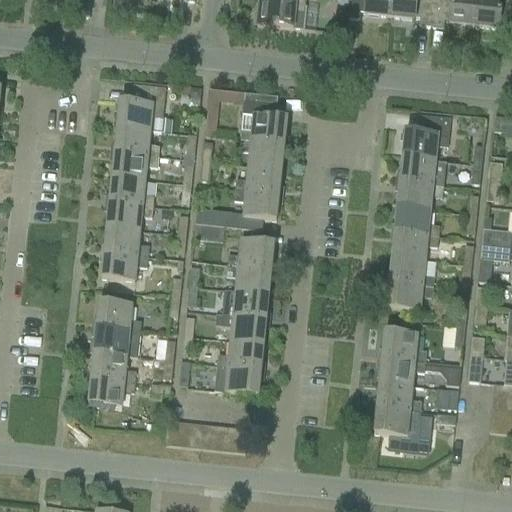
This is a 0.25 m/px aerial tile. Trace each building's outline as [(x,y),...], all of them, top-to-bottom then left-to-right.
[(259,3),(256,29),(292,33),(302,34),(303,18),(304,18),(305,0),(271,0),(272,4),(259,3)] [(342,0),(336,0),(336,5),(341,11),(346,11),(347,1),(342,0)] [(346,11),(345,23),(358,24),(359,18),(359,16),(364,17),(364,19),(389,21),(390,0),(347,0),(347,1),(346,11)] [(390,0),(389,21),(413,24),(414,22),(419,22),(418,24),(418,30),(430,31),(433,0),(390,0)] [(433,0),(430,31),(443,33),(443,27),(443,25),(448,25),(448,27),(473,30),(475,0),(433,0)] [(511,0),(475,0),(473,30),(498,32),(498,30),(503,31),(503,33),(502,39),(503,39),(511,40),(511,0)] [(161,123),(164,93),(132,90),(130,108),(118,107),(116,132),(149,136),(151,122),(161,123)] [(190,92),(190,97),(195,103),(199,103),(200,93),(190,92)] [(243,110),(239,145),(283,150),(285,124),(274,123),(275,109),(277,102),(244,99),(243,110)] [(447,152),(450,123),(418,120),(416,138),(404,136),(401,162),(435,166),(436,151),(447,152)] [(511,138),(511,123),(494,121),(492,136),(511,138)] [(204,141),(204,142),(212,143),(214,123),(206,122),(204,141)] [(158,162),(159,152),(148,150),(149,136),(116,132),(113,157),(158,162)] [(194,160),(196,141),(187,140),(185,159),(194,160)] [(280,175),(283,150),(239,145),(238,156),(247,157),(246,171),(280,175)] [(210,168),(212,148),(203,148),(201,167),(210,168)] [(481,170),(483,151),(474,150),(472,169),(481,170)] [(157,173),(158,162),(113,157),(111,183),(145,186),(146,172),(157,173)] [(435,166),(401,162),(398,187),(442,192),(444,181),(445,167),(435,166)] [(207,187),(210,168),(201,167),(199,186),(207,187)] [(499,187),(501,169),(489,167),(487,186),(499,187)] [(479,190),(481,170),(472,169),(470,189),(479,190)] [(190,192),(192,172),(183,171),(181,191),(190,192)] [(278,200),(280,175),(246,171),(244,186),(235,185),(234,195),(278,200)] [(153,212),(154,202),(143,201),(145,186),(111,183),(108,208),(153,212)] [(497,207),(499,187),(487,186),(485,205),(497,207)] [(441,202),(442,192),(398,187),(396,212),(429,216),(431,201),(441,202)] [(188,211),(190,192),(181,191),(180,210),(188,211)] [(275,226),(278,200),(234,195),(233,207),(242,208),(241,218),(225,217),(196,214),(194,230),(223,233),(261,237),(262,224),(275,226)] [(476,221),(477,201),(469,201),(467,220),(476,221)] [(152,223),(153,212),(108,208),(106,233),(140,236),(141,222),(152,223)] [(437,242),(438,232),(428,231),(429,216),(396,212),(393,237),(437,242)] [(171,224),(172,215),(161,214),(160,223),(171,224)] [(474,240),(476,221),(467,220),(465,239),(474,240)] [(185,241),(187,222),(178,221),(177,240),(185,241)] [(222,248),(223,233),(194,230),(193,245),(222,248)] [(147,262),(148,252),(138,251),(140,236),(106,233),(103,258),(147,262)] [(482,234),(481,248),(509,251),(511,239),(511,237),(489,235),(482,234)] [(436,253),(437,242),(393,237),(391,262),(424,266),(426,252),(436,253)] [(183,260),(185,241),(177,240),(175,259),(183,260)] [(270,275),(273,250),(238,246),(237,261),(227,260),(226,271),(270,275)] [(481,248),(479,264),(507,267),(508,265),(509,251),(481,248)] [(470,271),(472,251),(464,251),(462,270),(470,271)] [(146,273),(147,262),(103,258),(100,283),(134,287),(136,272),(146,273)] [(424,266),(391,262),(388,287),(432,292),(433,281),(435,267),(424,266)] [(468,290),(470,271),(462,270),(460,289),(468,290)] [(268,300),(270,275),(226,271),(225,281),(235,282),(233,297),(268,300)] [(197,293),(199,273),(190,273),(188,292),(197,293)] [(479,279),(478,286),(489,287),(489,280),(479,279)] [(179,304),(181,284),(172,283),(170,303),(179,304)] [(431,302),(432,292),(388,287),(385,313),(419,317),(421,301),(431,302)] [(195,312),(197,293),(188,292),(186,311),(195,312)] [(486,312),(488,293),(476,292),(474,311),(486,312)] [(265,325),(268,300),(233,297),(232,311),(222,310),(221,320),(215,320),(265,325)] [(177,323),(179,304),(170,303),(168,322),(177,323)] [(139,337),(141,327),(130,326),(132,311),(98,307),(95,333),(139,337)] [(485,332),(486,312),(474,311),(472,331),(485,332)] [(464,333),(466,314),(457,313),(455,332),(464,333)] [(262,350),(265,325),(215,320),(214,331),(230,332),(228,347),(262,350)] [(192,343),(194,324),(185,323),(183,342),(192,343)] [(462,352),(464,333),(455,332),(453,352),(462,352)] [(137,363),(139,337),(95,333),(92,358),(126,361),(126,362),(137,363)] [(381,354),(380,363),(414,366),(424,367),(425,356),(415,355),(417,340),(383,337),(381,354)] [(190,362),(192,343),(183,342),(181,361),(190,362)] [(481,362),(483,343),(471,342),(469,361),(481,362)] [(172,366),(174,347),(166,346),(164,366),(172,366)] [(260,375),(262,350),(228,347),(226,361),(217,360),(216,371),(260,375)] [(92,358),(90,383),(134,388),(135,377),(124,376),(126,362),(126,361),(92,358)] [(479,387),(481,362),(469,361),(467,386),(479,387)] [(380,371),(378,388),(411,391),(413,377),(423,378),(423,376),(439,377),(445,385),(444,390),(458,392),(459,385),(460,371),(424,367),(414,366),(380,363),(380,371)] [(511,365),(505,364),(502,390),(511,390),(511,365)] [(170,386),(172,366),(164,366),(162,385),(170,386)] [(186,392),(189,368),(180,367),(178,391),(186,392)] [(215,382),(213,396),(237,399),(257,401),(260,375),(216,371),(215,382)] [(133,398),(134,388),(90,383),(87,409),(121,412),(122,397),(133,398)] [(378,388),(375,413),(409,416),(419,417),(421,407),(410,406),(411,391),(378,388)] [(511,403),(511,390),(493,389),(492,401),(511,403)] [(169,400),(170,392),(170,391),(150,390),(149,398),(169,400)] [(448,395),(446,414),(455,415),(457,396),(448,395)] [(511,415),(511,403),(492,401),(491,413),(511,415)] [(374,422),(373,438),(388,440),(394,441),(393,454),(401,455),(416,457),(417,455),(416,455),(416,453),(417,448),(416,448),(418,428),(418,427),(419,421),(419,417),(409,416),(375,413),(374,422)] [(511,427),(511,415),(491,413),(490,425),(511,427)] [(436,419),(435,428),(454,430),(455,421),(436,419)] [(511,439),(511,427),(490,425),(488,437),(511,439)] [(176,451),(178,427),(166,426),(164,450),(176,451)] [(188,452),(190,428),(178,427),(176,451),(188,452)] [(200,454),(202,430),(190,428),(188,452),(200,454)] [(156,438),(156,429),(146,429),(146,437),(156,438)] [(212,455),(214,431),(202,430),(200,454),(212,455)] [(223,456),(226,432),(214,431),(212,455),(223,456)] [(235,457),(238,433),(226,432),(223,456),(235,457)] [(244,458),(246,434),(238,433),(235,457),(244,458)]
